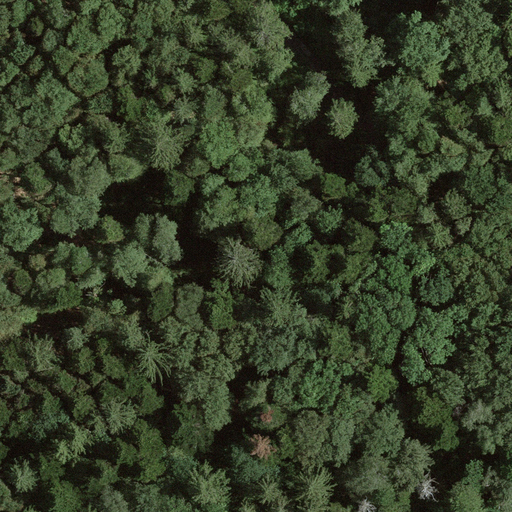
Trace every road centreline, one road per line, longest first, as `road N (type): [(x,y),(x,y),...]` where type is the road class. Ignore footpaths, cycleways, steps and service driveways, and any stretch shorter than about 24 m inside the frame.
road 1 (track): [(511,346),(497,300),(393,174),(360,108),(221,0)]
road 2 (track): [(511,192),(360,108)]
